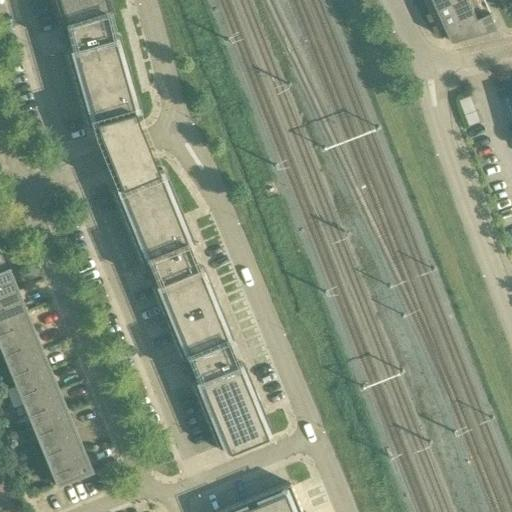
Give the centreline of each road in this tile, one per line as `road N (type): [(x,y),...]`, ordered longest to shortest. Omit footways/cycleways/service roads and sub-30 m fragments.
road 1 (residential): [(314,436),(182,129)]
road 2 (residential): [(148,488),(19,193)]
road 3 (residential): [(511,311),(429,72)]
road 4 (residential): [(19,193),(182,129)]
road 5 (residential): [(314,436),(174,493)]
road 6 (residential): [(182,129),(140,0)]
